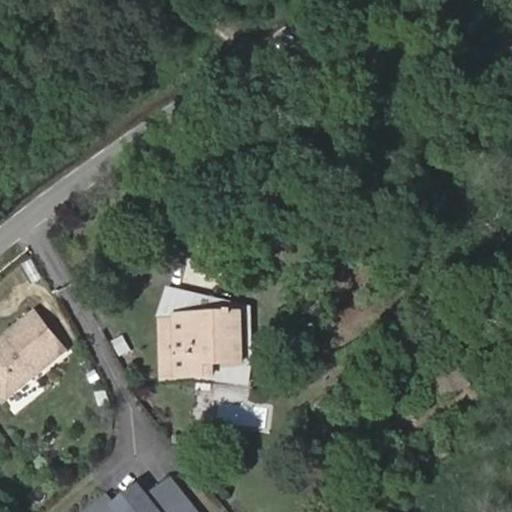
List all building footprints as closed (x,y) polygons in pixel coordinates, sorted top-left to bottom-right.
[(159,318),(163,318),(226,316),(225,313),(239,313),(239,315),(246,315),(248,377),(248,378),(197,379),(197,382),(254,388),(257,364),(255,305),(165,287),(159,318)] [(16,339),(7,346),(0,351),(0,383),(11,397),(59,358),(69,349),(38,312),(37,313),(11,333),(16,339)] [(163,318),(165,380),(197,379),(248,378),(248,377),(246,315),(239,315),(239,313),(225,313),(226,316),(163,318)] [(16,339),(11,333),(3,340),(7,346),(16,339)] [(440,365),(457,396),(472,388),(456,358),(440,365)] [(444,402),(457,396),(440,365),(429,371),(444,402)] [(0,390),(7,400),(11,397),(0,383),(0,390)] [(173,484),(151,502),(158,511),(172,511),(187,501),(173,484)] [(129,511),(147,498),(143,492),(120,510),(121,511),(129,511)] [(195,511),(187,501),(172,511),(158,511),(151,502),(147,498),(129,511),(121,511),(120,510),(112,500),(97,511),(195,511)]
